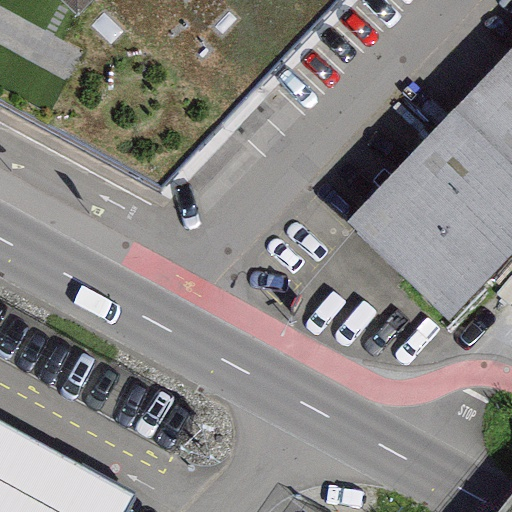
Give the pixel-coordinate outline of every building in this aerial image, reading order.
[(0,0),(0,101),(163,190),(218,132),(90,10),(79,0),(0,0)] [(98,0),(79,0),(90,10),(98,0)] [(344,0),(98,0),(90,10),(218,132),(344,0)] [(511,53),(446,124),(511,185),(511,53)] [(511,258),(511,185),(446,124),(344,234),(447,329),(511,258)] [(129,511),(138,497),(0,421),(0,511),(129,511)]
